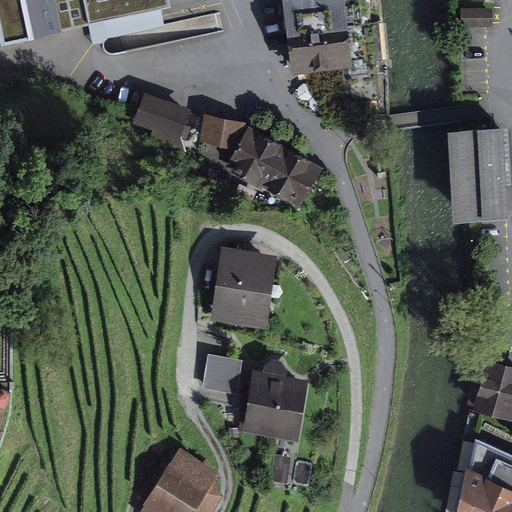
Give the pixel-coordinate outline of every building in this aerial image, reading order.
[(52,0),(0,0),(0,39),(58,28),(52,0)] [(164,0),(85,0),(90,21),(166,5),(164,0)] [(345,0),(280,0),(291,72),(354,63),(345,0)] [(143,93),(133,123),(179,139),(189,109),(143,93)] [(242,122),(205,114),(199,141),(236,149),(242,122)] [(236,149),(228,165),(296,202),(316,164),(248,127),(236,149)] [(497,132),(455,135),(460,215),(502,212),(497,132)] [(264,328),(275,255),(225,248),(215,321),(264,328)] [(208,353),(203,388),(236,393),(241,358),(208,353)] [(480,407),(510,414),(511,405),(511,371),(490,366),(480,407)] [(257,376),(249,427),(295,434),(303,383),(257,376)] [(0,425),(13,386),(0,382),(0,425)] [(458,511),(511,511),(511,453),(477,441),(458,511)] [(178,450),(139,511),(193,511),(217,474),(178,450)] [(290,457),(272,454),(269,480),(287,483),(290,457)]
